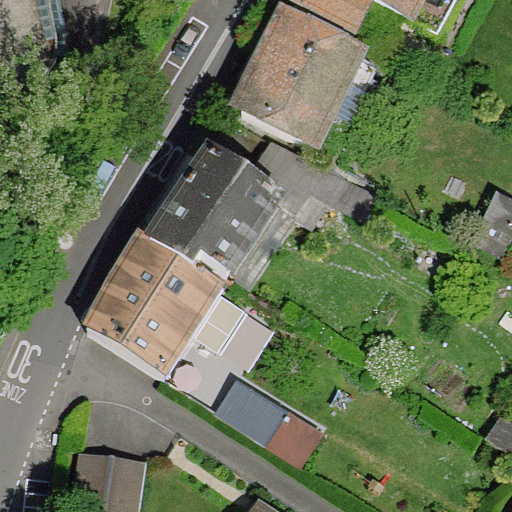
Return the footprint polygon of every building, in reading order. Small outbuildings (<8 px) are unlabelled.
[(67,56),(56,0),(0,0),(0,134),(7,134),(16,125),(19,114),(16,106),(41,100),(56,88),(66,70),(67,56)] [(286,0),(362,40),(380,7),(420,28),(435,0),(286,0)] [(364,56),(280,16),(234,111),(317,152),(364,56)] [(208,157),(150,248),(195,275),(202,263),(233,283),(282,205),(208,157)] [(504,263),(511,246),(511,204),(497,197),(472,248),(504,263)] [(88,333),(164,380),(222,291),(195,275),(150,248),(142,243),(88,333)] [(324,437),(236,383),(215,418),(303,472),(324,437)] [(511,427),(503,422),(488,445),(511,459),(511,427)] [(141,511),(147,467),(80,458),(72,511),(141,511)]
